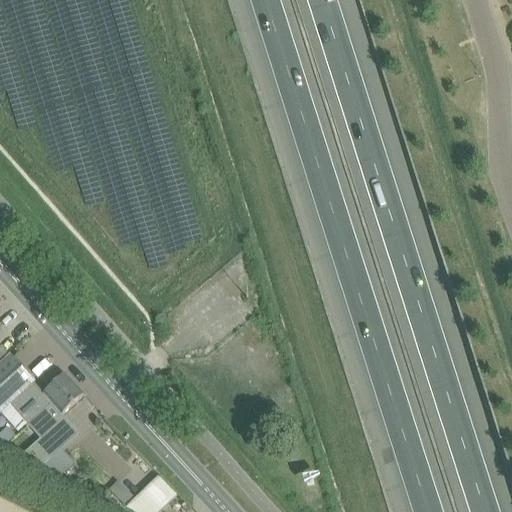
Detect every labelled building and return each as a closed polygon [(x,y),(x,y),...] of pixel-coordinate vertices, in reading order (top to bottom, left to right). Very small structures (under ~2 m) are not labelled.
[(0,367),(0,413),(9,406),(29,427),(35,422),(34,421),(39,416),(36,413),(40,410),(34,404),(43,395),(33,383),(10,358),(0,367)] [(62,417),(83,397),(65,376),(44,395),(43,395),(34,404),(40,410),(36,413),(39,416),(34,421),(35,422),(48,436),(50,434),(65,420),(62,417)] [(284,437),(274,416),(255,425),(265,447),(284,437)] [(135,511),(164,511),(180,496),(160,476),(130,507),(135,511)] [(111,490),(127,507),(136,499),(120,482),(111,490)]
